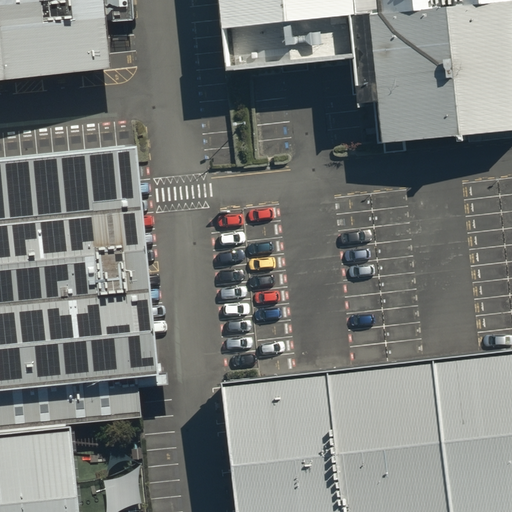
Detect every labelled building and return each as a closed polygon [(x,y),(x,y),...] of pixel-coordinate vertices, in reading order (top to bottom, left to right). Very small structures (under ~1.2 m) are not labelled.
[(0,0),(0,74),(101,64),(94,0),(0,0)] [(511,0),(226,0),(233,67),(361,54),(366,101),(383,99),(388,141),(511,128),(511,0)] [(127,143),(0,154),(0,426),(133,415),(130,383),(149,381),(127,143)] [(511,511),(511,348),(233,381),(247,511),(511,511)] [(69,511),(61,427),(0,433),(0,511),(69,511)]
